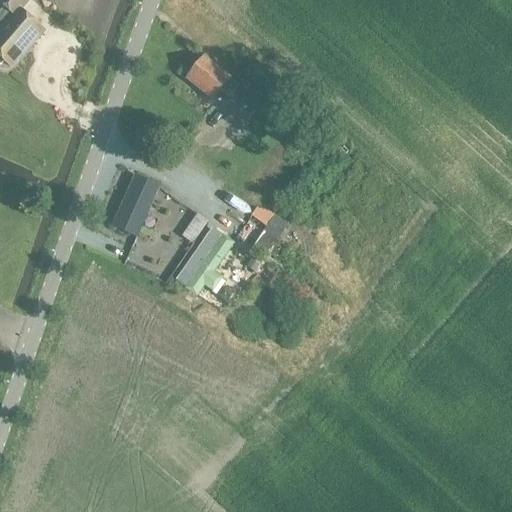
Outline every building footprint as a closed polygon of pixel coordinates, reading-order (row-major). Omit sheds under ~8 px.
[(0,3),(6,9),(0,16),(0,68),(4,68),(7,65),(13,70),(35,45),(36,47),(47,35),(23,14),(34,0),(0,0),(0,1),(0,3)] [(229,105),(238,94),(282,130),(296,113),(249,75),(237,90),(205,63),(187,85),(212,106),(220,97),(229,105)] [(135,175),(113,228),(137,238),(160,186),(135,175)] [(207,226),(197,219),(182,241),(192,248),(207,226)] [(222,243),(211,235),(175,284),(196,299),(203,290),(211,296),(219,284),(212,278),(232,250),(230,249),(230,247),(224,243),(222,243)] [(263,237),(248,258),(258,265),(273,244),(263,237)]
